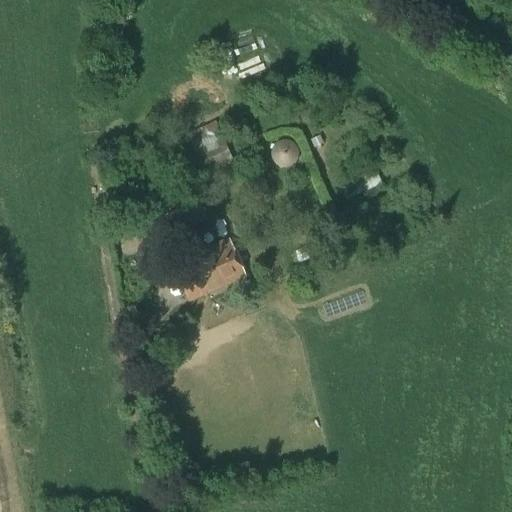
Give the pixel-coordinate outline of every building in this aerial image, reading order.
[(220,133),(191,146),(204,176),(233,162),(220,133)] [(281,139),(280,140),(277,142),(275,144),(274,147),(273,150),(273,153),(274,155),(275,158),(276,159),(279,161),(281,162),(285,163),(286,163),(291,162),(292,161),(295,158),(296,157),(297,154),(298,151),(297,149),(297,146),(296,144),(293,141),(290,139),(287,139),(285,138),(281,139)] [(311,142),(314,149),(322,145),(319,138),(311,142)] [(340,187),(346,201),(382,186),(375,172),(340,187)] [(265,184),(250,190),(255,202),(270,197),(265,184)] [(201,200),(162,218),(170,237),(209,219),(201,200)] [(401,243),(410,239),(403,225),(394,229),(401,243)] [(203,257),(174,270),(189,302),(246,277),(230,240),(200,253),(203,257)]
